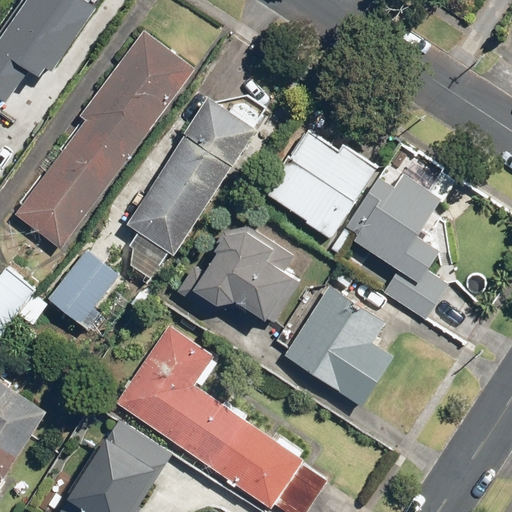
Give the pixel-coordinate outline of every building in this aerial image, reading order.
[(87,0),(27,0),(0,39),(0,94),(7,100),(28,70),(39,78),(46,69),(52,73),(97,7),(87,0)] [(62,248),(200,67),(146,27),(82,112),(90,118),(17,214),(62,248)] [(221,95),(211,89),(129,220),(176,250),(261,121),(257,119),(268,101),(249,90),(221,95)] [(309,214),(307,219),(332,235),(381,164),(344,139),(340,146),(308,126),(267,188),(309,214)] [(0,178),(8,166),(0,160),(0,178)] [(360,211),(347,232),(402,265),(385,289),(428,318),(450,285),(430,272),(444,249),(421,234),(443,197),(388,164),(360,211)] [(296,275),(286,269),(296,255),(240,217),(225,239),(226,240),(207,272),(197,266),(181,291),(213,312),(226,291),(269,317),(296,275)] [(122,271),(87,244),(49,294),(89,324),(101,308),(96,304),(122,271)] [(0,332),(37,286),(7,262),(0,270),(0,332)] [(325,287),(283,355),(362,403),(404,335),(325,287)] [(216,352),(169,321),(117,399),(274,503),(276,500),(304,458),(306,454),(197,382),(216,352)] [(0,480),(47,407),(0,376),(0,480)] [(119,419),(58,511),(126,511),(153,470),(158,473),(171,452),(119,419)] [(276,500),(294,511),(306,511),(330,475),(304,458),(276,500)] [(144,511),(193,511),(205,493),(171,471),(144,511)]
